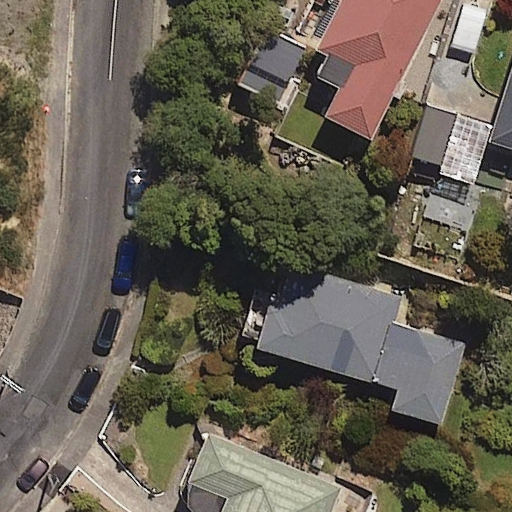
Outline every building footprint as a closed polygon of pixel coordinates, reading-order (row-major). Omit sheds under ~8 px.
[(406,74),(401,71),(437,0),(334,0),(304,58),(339,76),(325,103),(371,127),(393,86),(399,89),(406,74)] [(305,49),(262,27),(238,72),(281,94),(305,49)] [(511,55),(489,132),(511,138),(511,55)] [(459,101),(428,92),(411,149),(441,158),(459,101)] [(445,419),(470,341),(395,315),(403,290),(286,252),(274,290),(257,285),(242,330),(398,381),(391,401),(445,419)] [(342,482),(211,425),(178,499),(207,511),(341,511),(330,507),(342,482)]
